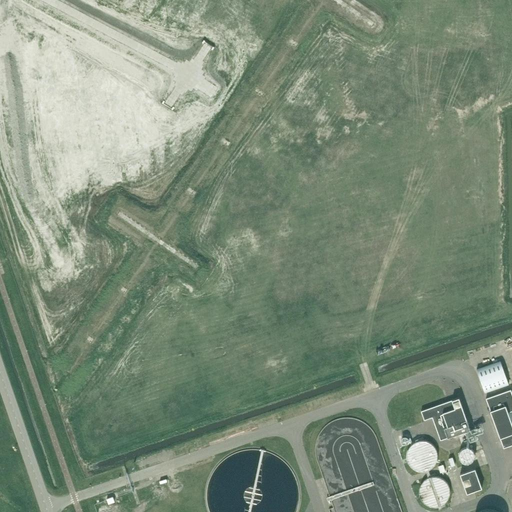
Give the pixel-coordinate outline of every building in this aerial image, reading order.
[(491,390),(510,384),(502,363),(483,369),(491,390)] [(467,385),(453,389),(455,395),(469,390),(467,385)] [(511,393),(510,389),(486,397),(504,447),(511,443),(511,422),(508,411),(511,410),(511,393)] [(470,429),(459,397),(421,410),(424,420),(433,417),(440,439),(467,430),(468,436),(483,431),(481,425),(470,429)] [(413,441),(425,437),(421,427),(409,431),(413,441)] [(435,457),(435,454),(435,452),(434,449),(433,447),(431,444),(429,442),(427,441),(424,441),(421,440),(418,441),(416,441),(414,442),(411,444),(408,448),(407,451),(407,454),(407,457),(408,459),(409,461),(411,464),(412,465),(416,467),(419,468),(423,468),(425,468),(427,467),(431,465),(432,463),(434,460),(435,457)] [(471,448),(470,448),(468,448),(467,447),(466,448),(464,448),(463,448),(462,449),(461,450),(460,451),(459,453),(459,454),(459,456),(459,457),(459,458),(460,460),(461,461),(462,462),(463,463),(464,463),(466,464),(467,464),(469,464),(470,463),(471,463),(472,462),(473,461),(474,460),(475,458),(475,457),(475,456),(475,454),(475,453),(474,451),(473,450),(472,449),(471,448)] [(482,487),(475,468),(460,473),(466,493),(482,487)] [(447,493),(447,490),(447,488),(446,486),(445,484),(444,482),(443,480),(440,479),(437,478),(435,477),(433,477),(430,478),(428,479),(425,481),(424,482),(422,485),(422,487),(421,490),(422,494),(423,496),(424,498),(425,500),(428,502),(433,503),(435,503),(437,503),(440,502),(443,500),(444,498),(446,495),(447,493)]
